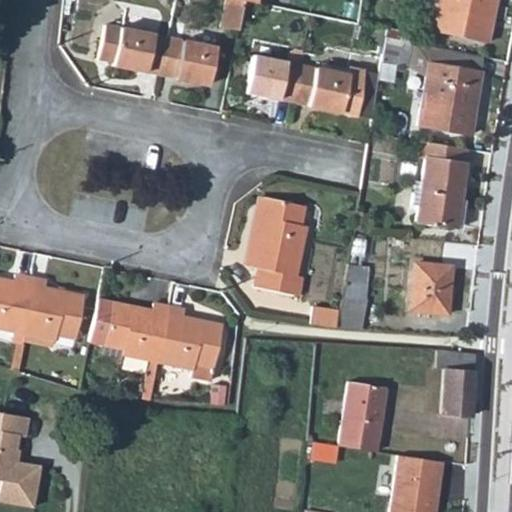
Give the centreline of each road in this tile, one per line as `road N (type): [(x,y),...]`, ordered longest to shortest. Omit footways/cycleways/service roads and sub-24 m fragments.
road 1 (residential): [(511,178),(492,346),(485,511)]
road 2 (residential): [(206,150),(211,174),(200,228),(187,248),(160,257),(10,217)]
road 3 (residential): [(28,99),(192,131),(206,150)]
road 4 (residential): [(206,150),(336,164)]
